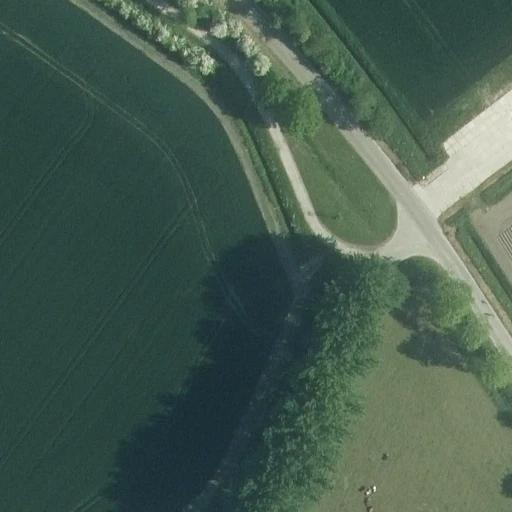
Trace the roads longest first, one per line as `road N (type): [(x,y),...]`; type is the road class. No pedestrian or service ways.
road 1 (unclassified): [(511,356),(398,181),(237,0)]
road 2 (track): [(433,232),(392,251),(349,253),(310,217),(254,92),(229,57),(148,0)]
